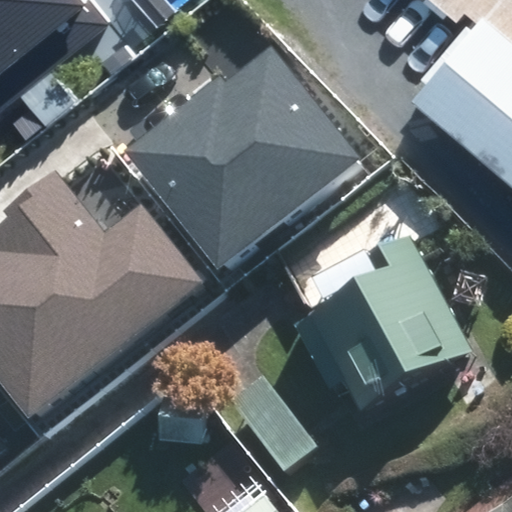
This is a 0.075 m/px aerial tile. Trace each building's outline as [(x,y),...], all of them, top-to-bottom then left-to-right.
[(0,0),(0,118),(130,16),(116,0),(0,0)] [(511,28),(495,15),(425,100),(511,172),(511,28)] [(285,51),(147,159),(241,278),(379,171),(285,51)] [(0,255),(14,273),(0,284),(0,363),(49,423),(210,293),(151,220),(117,248),(71,190),(0,247),(0,255)] [(486,355),(425,237),(329,287),(341,309),(301,330),(337,399),(360,388),(373,414),(486,355)] [(274,374),(238,402),(294,475),(330,447),(274,374)] [(219,404),(172,400),(168,442),(216,446),(219,404)] [(0,471),(27,449),(0,416),(0,471)] [(291,511),(275,492),(250,511),(291,511)]
